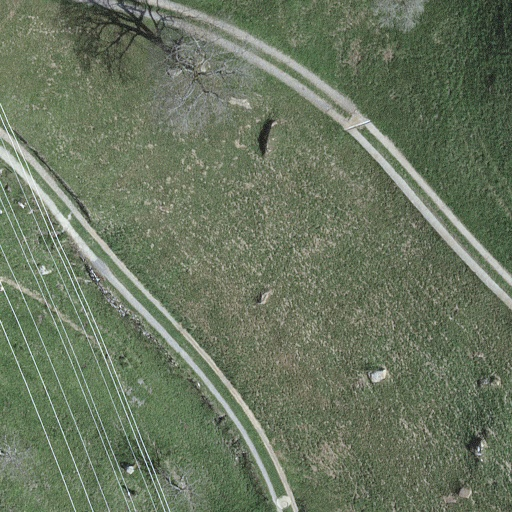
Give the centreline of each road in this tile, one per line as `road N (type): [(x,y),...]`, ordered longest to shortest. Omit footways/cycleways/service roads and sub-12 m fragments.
road 1 (track): [(116,0),(213,29),(341,108),(511,288)]
road 2 (track): [(0,137),(242,416),(287,511)]
